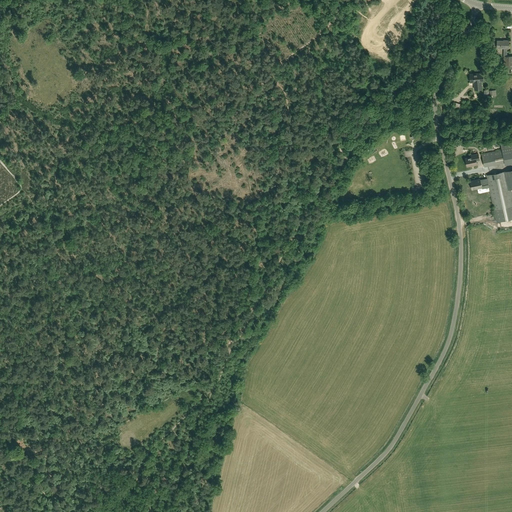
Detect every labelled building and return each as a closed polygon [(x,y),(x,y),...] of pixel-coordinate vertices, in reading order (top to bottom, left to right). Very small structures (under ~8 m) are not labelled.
[(497,41),(497,48),(504,48),(503,68),(511,67),(511,55),(507,56),(507,51),(508,51),(508,48),(509,48),(509,40),(506,40),(506,41),(497,41)] [(483,81),(483,72),(470,74),(470,82),(474,82),(474,91),(481,91),(480,81),(483,81)] [(505,161),(502,150),(482,154),(484,166),(505,161)] [(465,158),(467,166),(477,164),(476,160),(480,160),(478,154),(471,155),(471,157),(465,158)] [(511,219),(511,193),(511,189),(511,188),(511,169),(486,175),(487,178),(488,184),(497,223),(511,219)] [(481,185),(488,184),(487,178),(480,179),(470,181),(472,189),(482,187),(481,185)]
